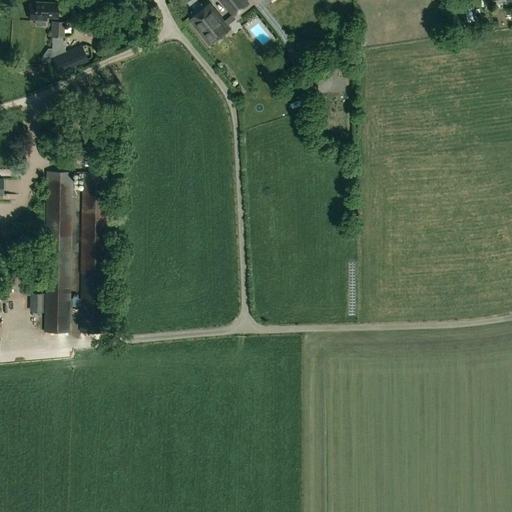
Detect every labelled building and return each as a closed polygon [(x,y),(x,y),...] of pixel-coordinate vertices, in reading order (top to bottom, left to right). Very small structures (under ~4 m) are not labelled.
[(218,0),(233,17),(250,4),(247,0),(218,0)] [(57,18),(57,4),(36,3),(36,6),(30,5),(29,19),(46,20),(46,17),(57,18)] [(230,29),(209,3),(189,19),(210,45),(230,29)] [(494,18),(507,16),(506,9),(493,11),(494,18)] [(89,17),(90,33),(99,33),(99,17),(89,17)] [(61,36),(63,36),(64,21),(52,21),(52,35),(61,36)] [(61,36),(52,35),(51,48),(48,48),(41,57),(43,63),(52,60),(51,57),(65,51),(61,36)] [(88,61),(81,44),(65,51),(51,57),(52,60),(58,73),(88,61)] [(296,56),(302,68),(312,63),(306,51),(296,56)] [(279,62),(264,71),(274,87),(289,77),(279,62)] [(85,144),(65,144),(64,160),(84,160),(85,144)] [(70,298),(72,172),(46,171),(45,268),(44,332),(69,332),(70,306),(77,306),(78,295),(73,295),(73,298),(70,298)] [(83,172),(81,274),(80,332),(105,333),(108,172),(83,172)] [(43,312),(44,293),(30,293),(30,311),(43,312)]
